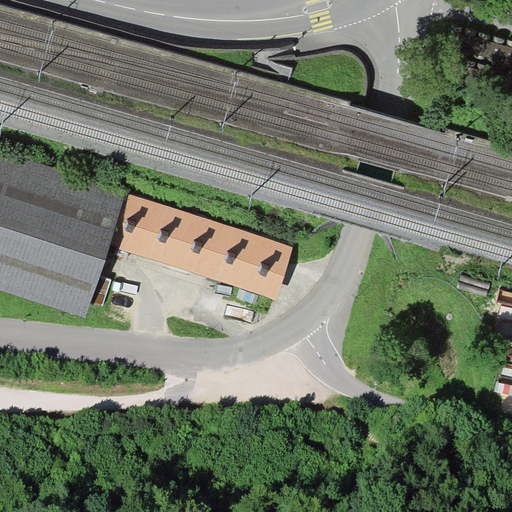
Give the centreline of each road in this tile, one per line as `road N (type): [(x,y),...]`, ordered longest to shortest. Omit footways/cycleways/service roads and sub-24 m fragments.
road 1 (residential): [(398,0),(389,112),(351,237),(306,324),(205,359),(0,341)]
road 2 (primary): [(109,0),(186,20),(269,15),(331,0)]
road 3 (track): [(333,372),(407,414),(511,445)]
